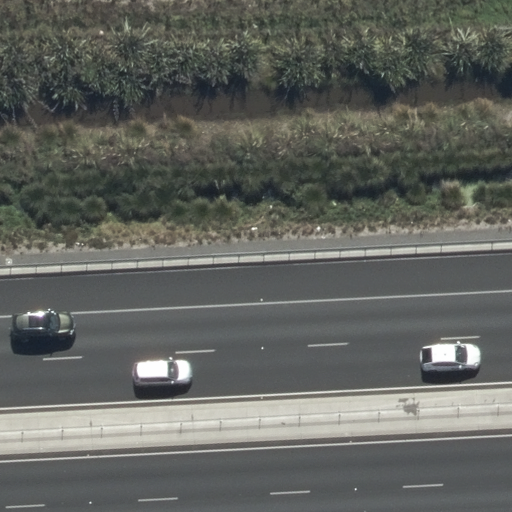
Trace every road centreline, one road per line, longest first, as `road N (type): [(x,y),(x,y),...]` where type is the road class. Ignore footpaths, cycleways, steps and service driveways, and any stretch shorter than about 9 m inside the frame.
road 1 (trunk): [(0,361),(511,334)]
road 2 (trunk): [(511,482),(0,508)]
